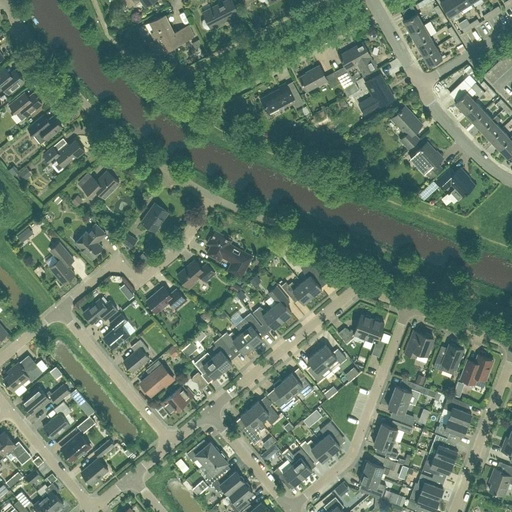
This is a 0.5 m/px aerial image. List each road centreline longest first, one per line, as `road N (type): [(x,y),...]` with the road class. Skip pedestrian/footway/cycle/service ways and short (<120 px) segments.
road 1 (residential): [(60,309),(109,266),(135,279),(149,274),(213,197),(90,110),(6,0)]
road 2 (residential): [(408,305),(354,289),(208,412)]
road 3 (residential): [(290,508),(350,455),(408,305)]
road 4 (residential): [(170,443),(60,309)]
road 5 (residential): [(453,511),(511,357)]
road 6 (residential): [(418,84),(484,164),(511,181)]
road 7 (residential): [(91,508),(8,410)]
road 8 (residential): [(290,508),(208,412)]
